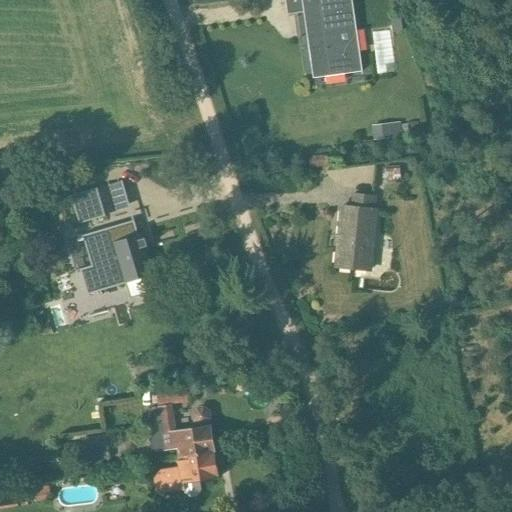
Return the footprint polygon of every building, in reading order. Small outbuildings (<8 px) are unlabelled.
[(314,78),(363,71),(352,0),(286,0),(289,15),(304,12),(314,78)] [(401,18),(392,19),(394,32),(403,31),(401,18)] [(390,30),(373,33),(378,74),(396,72),(390,30)] [(372,126),(374,141),(403,137),(401,124),(401,122),(372,126)] [(401,180),(400,168),(385,169),(386,180),(401,180)] [(79,220),(105,213),(97,185),(71,192),(79,220)] [(370,270),(376,210),(375,210),(377,196),(354,194),(353,208),(343,207),(338,267),(370,270)] [(138,231),(134,217),(82,232),(91,262),(79,266),(87,291),(126,280),(130,296),(158,287),(142,230),(138,231)] [(179,458),(216,452),(215,450),(218,450),(222,445),(221,438),(216,435),(213,436),(211,426),(177,432),(172,405),(150,409),(153,431),(149,431),(152,453),(177,449),(179,458)] [(103,461),(112,460),(108,435),(84,439),(88,471),(104,469),(103,461)] [(216,452),(179,458),(180,467),(154,471),(158,494),(184,490),(185,494),(191,498),(198,496),(202,491),(200,481),(220,478),(218,469),(220,468),(224,463),(224,457),(218,453),(216,454),(216,452)] [(37,502),(52,499),(49,486),(43,487),(44,491),(35,493),(37,502)]
